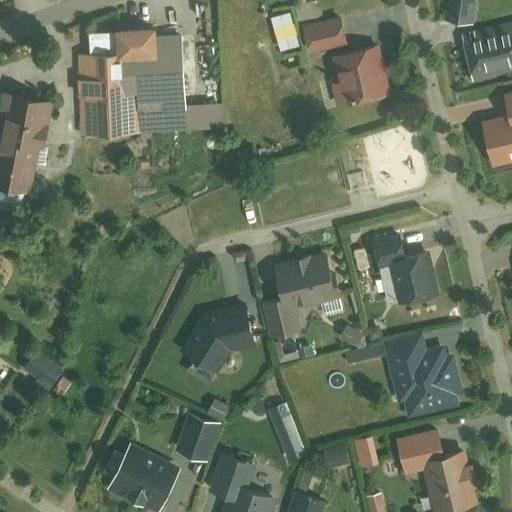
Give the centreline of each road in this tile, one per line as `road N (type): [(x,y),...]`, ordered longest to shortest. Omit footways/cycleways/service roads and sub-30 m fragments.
road 1 (residential): [(456,186),(203,250)]
road 2 (residential): [(406,0),(456,186)]
road 3 (residential): [(466,226),(511,398)]
